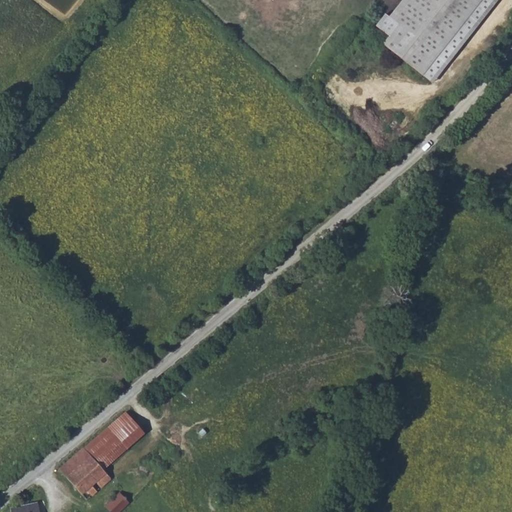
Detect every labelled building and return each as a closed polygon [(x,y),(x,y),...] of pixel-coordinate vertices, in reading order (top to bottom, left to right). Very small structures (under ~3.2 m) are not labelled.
[(385,47),(424,76),(480,0),(408,0),(393,22),(400,27),(385,47)] [(144,434),(125,412),(84,448),(102,469),(144,434)] [(102,469),(84,448),(83,448),(59,469),(81,494),(86,490),(92,496),(97,491),(92,485),(95,482),(101,488),(111,479),(102,469)] [(119,511),(129,503),(119,493),(105,506),(110,511),(119,511)] [(39,511),(37,502),(10,507),(10,511),(39,511)]
